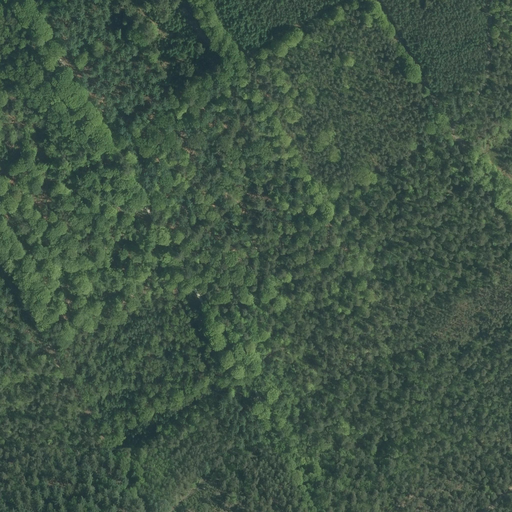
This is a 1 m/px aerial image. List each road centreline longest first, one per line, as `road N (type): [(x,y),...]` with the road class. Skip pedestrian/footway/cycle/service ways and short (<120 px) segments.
road 1 (track): [(451,131),(48,347)]
road 2 (track): [(511,208),(453,135),(373,0)]
road 3 (track): [(145,511),(48,347),(0,373)]
